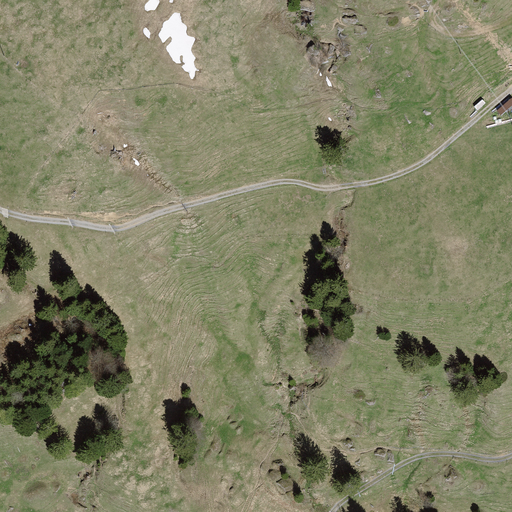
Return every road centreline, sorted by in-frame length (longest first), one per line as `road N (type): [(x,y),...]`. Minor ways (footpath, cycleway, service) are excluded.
road 1 (track): [(0,210),(119,231),(281,183),(333,189),(391,179),(426,162),(511,90)]
road 2 (track): [(334,511),(426,453),(498,461),(511,454)]
